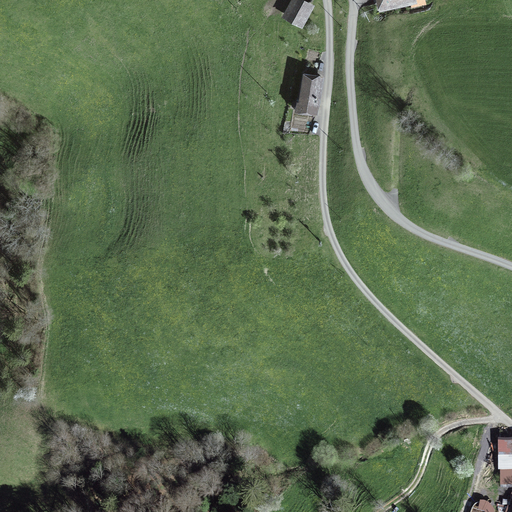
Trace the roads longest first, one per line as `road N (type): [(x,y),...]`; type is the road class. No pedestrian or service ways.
road 1 (unclassified): [(511,424),(370,296),(334,243),(321,174),(328,0)]
road 2 (unclassified): [(511,266),(426,235),(371,186),(357,148),(350,83),(354,0)]
road 3 (track): [(505,418),(443,431),(407,488),(380,511)]
